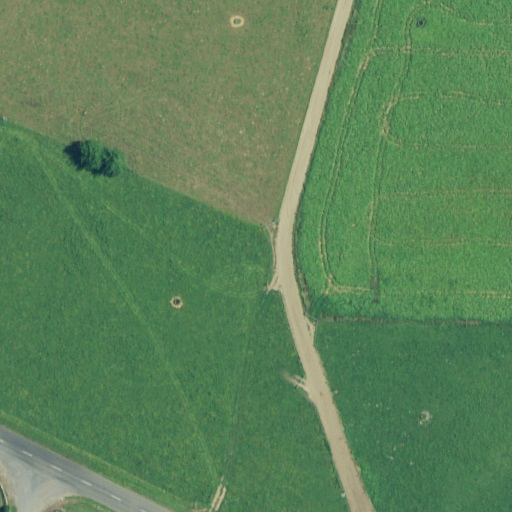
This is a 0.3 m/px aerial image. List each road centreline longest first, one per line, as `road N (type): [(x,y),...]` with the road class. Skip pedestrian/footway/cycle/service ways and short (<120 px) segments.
road 1 (track): [(286,267),(252,331),(238,460),(214,511)]
road 2 (unclassified): [(0,429),(166,511)]
